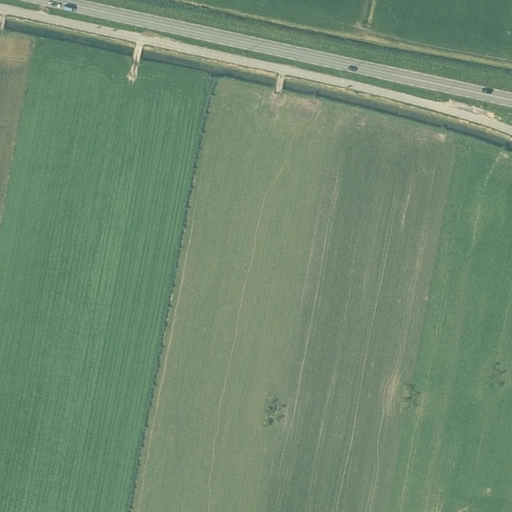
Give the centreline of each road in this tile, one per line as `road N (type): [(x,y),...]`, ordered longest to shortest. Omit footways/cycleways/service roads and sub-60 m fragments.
road 1 (unclassified): [(511,132),(326,80),(0,8)]
road 2 (secondary): [(511,100),(50,0)]
